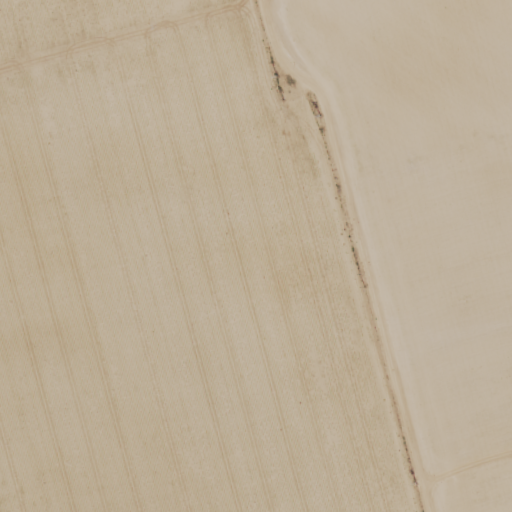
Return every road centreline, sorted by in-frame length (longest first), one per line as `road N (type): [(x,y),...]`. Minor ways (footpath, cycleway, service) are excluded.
road 1 (track): [(430,511),(364,266),(289,135),(255,0)]
road 2 (track): [(285,116),(233,298),(154,511)]
road 3 (track): [(0,239),(285,116)]
